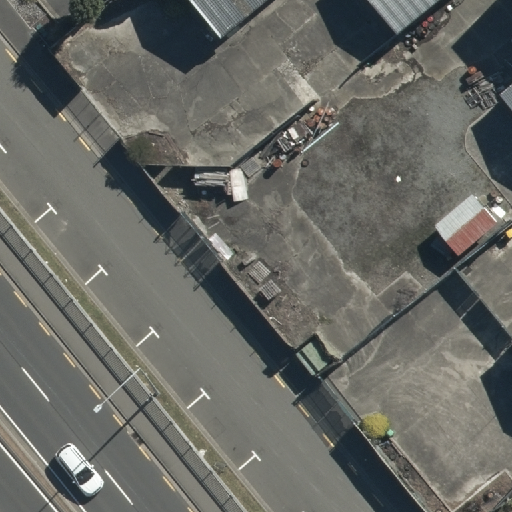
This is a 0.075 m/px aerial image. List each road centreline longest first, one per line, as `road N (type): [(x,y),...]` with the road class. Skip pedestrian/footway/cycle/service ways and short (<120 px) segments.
road 1 (unclassified): [(336,511),(0,104)]
road 2 (primary): [(0,337),(141,511)]
